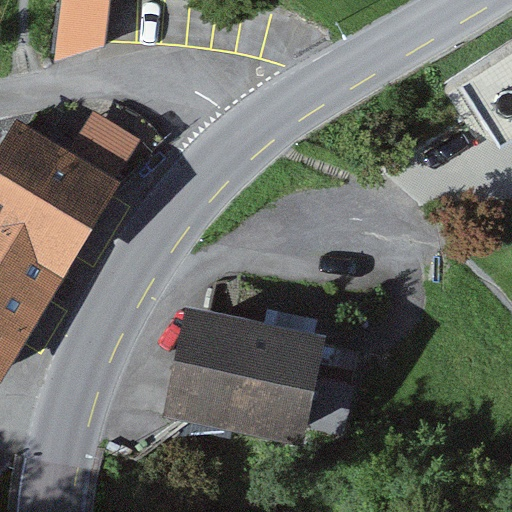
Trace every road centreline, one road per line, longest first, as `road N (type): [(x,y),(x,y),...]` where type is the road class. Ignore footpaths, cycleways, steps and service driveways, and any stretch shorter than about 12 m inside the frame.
road 1 (tertiary): [(478,0),(250,136),(180,206),(114,292),(81,371),(47,511)]
road 2 (track): [(250,136),(159,85),(43,92)]
